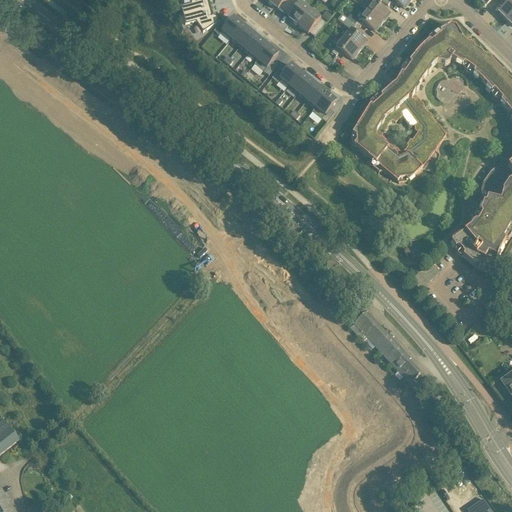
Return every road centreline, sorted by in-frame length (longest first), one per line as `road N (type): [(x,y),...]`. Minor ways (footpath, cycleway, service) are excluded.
road 1 (primary): [(437,357),(308,225),(25,0)]
road 2 (track): [(4,484),(279,201)]
road 3 (residential): [(241,0),(353,96)]
road 4 (primary): [(437,357),(511,484)]
road 5 (primary): [(511,461),(456,373),(437,357)]
road 6 (residential): [(353,96),(432,0)]
